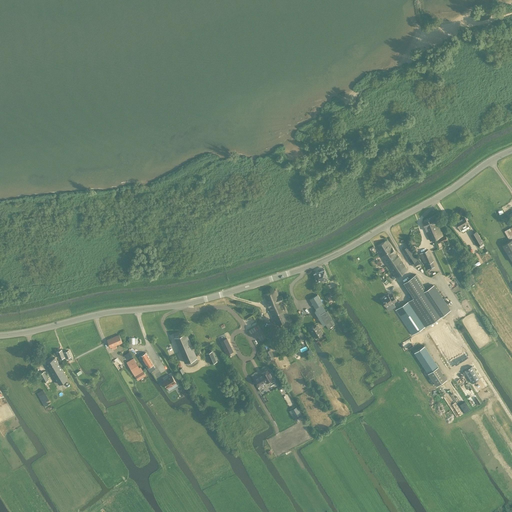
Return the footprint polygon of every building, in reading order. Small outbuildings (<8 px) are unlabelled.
[(430,240),(443,235),(434,216),(422,221),(430,240)] [(455,221),(459,228),(461,230),(469,225),(468,223),(468,222),(464,216),(455,221)] [(478,245),(483,242),(477,232),(472,235),(478,245)] [(388,239),(376,246),(381,254),(392,246),(388,239)] [(511,239),(502,245),(511,260),(511,239)] [(392,246),(381,254),(393,273),(395,277),(407,269),(396,251),(392,246)] [(412,263),(417,259),(408,246),(402,249),(412,263)] [(432,261),(433,261),(428,249),(420,253),(422,259),(424,258),(427,263),(428,263),(430,266),(434,264),(432,261)] [(317,280),(327,276),(324,269),(314,272),(317,280)] [(404,283),(414,297),(426,289),(416,274),(404,283)] [(464,279),(469,286),(475,282),(470,275),(464,279)] [(409,300),(426,325),(443,314),(450,309),(451,309),(434,284),(426,289),(414,297),(409,300)] [(277,289),(264,294),(276,324),(280,322),(282,327),(292,323),(281,300),(283,299),(281,295),(279,296),(277,289)] [(310,299),(320,314),(325,311),(320,304),(323,303),(317,294),(310,299)] [(393,303),(397,300),(393,294),(390,296),(388,294),(381,299),(386,306),(393,302),(393,303)] [(409,300),(396,310),(412,334),(426,325),(409,300)] [(325,311),(320,314),(326,324),(329,328),(335,324),(332,320),(326,310),(325,311)] [(316,337),(323,332),(319,327),(318,328),(316,325),(314,326),(313,325),(312,326),(313,326),(310,328),(316,337)] [(299,328),(294,330),(299,342),(305,340),(299,328)] [(185,362),(197,357),(186,332),(175,337),(185,362)] [(116,345),(122,342),(119,334),(108,339),(111,347),(112,346),(113,349),(116,348),(116,345)] [(226,338),(221,341),(224,348),(230,345),(226,338)] [(436,385),(446,379),(424,345),(415,352),(436,385)] [(72,359),(71,356),(68,350),(63,353),(62,349),(57,351),(60,358),(65,356),(64,355),(66,355),(67,357),(68,357),(69,360),(72,359)] [(206,353),(211,363),(217,360),(213,350),(206,353)] [(146,353),(141,355),(139,356),(147,368),(153,364),(146,353)] [(60,383),(68,379),(62,368),(64,366),(62,363),(59,365),(55,357),(47,362),(60,383)] [(146,375),(143,371),(140,367),(139,367),(133,358),(127,362),(138,380),(146,375)] [(479,378),(472,366),(464,371),(472,383),(479,378)] [(254,379),(258,385),(263,382),(265,380),(266,382),(268,381),(269,381),(271,380),(271,379),(273,378),(271,375),(272,374),(271,372),(270,372),(268,369),(267,369),(266,369),(264,370),(264,371),(261,373),(262,375),(260,376),(254,379)] [(44,371),(40,373),(44,381),(48,379),(44,371)] [(172,375),(163,380),(167,387),(176,382),(172,375)] [(296,407),(291,409),(292,412),(295,416),(300,413),(298,409),(296,406),(296,407)]
